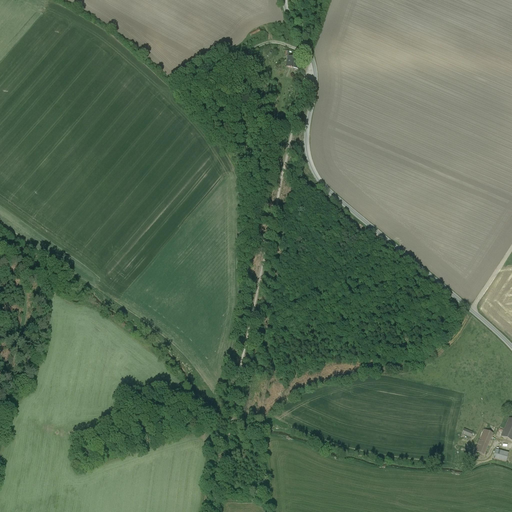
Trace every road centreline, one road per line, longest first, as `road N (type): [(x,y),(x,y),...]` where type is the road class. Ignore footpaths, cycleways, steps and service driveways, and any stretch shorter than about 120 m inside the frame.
road 1 (unclassified): [(511,348),(315,175),(306,143),(314,69),(283,0)]
road 2 (track): [(233,414),(280,172),(303,79),(314,69)]
